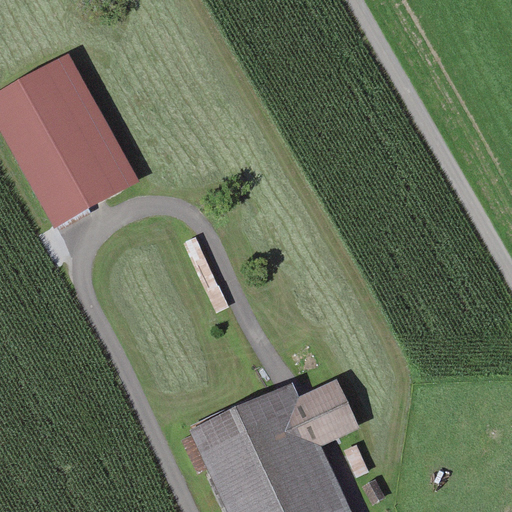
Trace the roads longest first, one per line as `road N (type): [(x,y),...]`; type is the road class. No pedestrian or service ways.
road 1 (track): [(363,511),(309,399),(266,353),(207,224),(175,205),(107,216),(86,245),(84,294),(189,511)]
road 2 (track): [(511,275),(355,0)]
